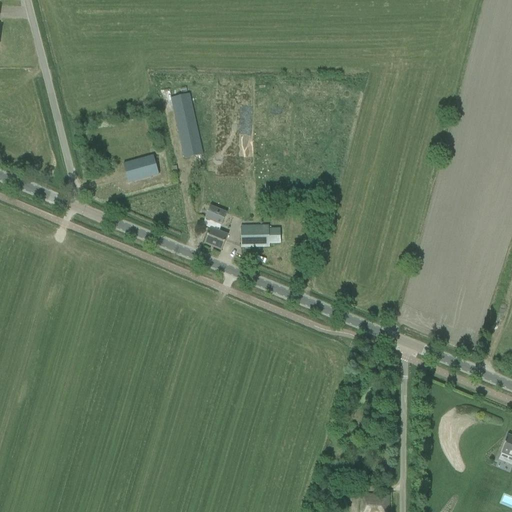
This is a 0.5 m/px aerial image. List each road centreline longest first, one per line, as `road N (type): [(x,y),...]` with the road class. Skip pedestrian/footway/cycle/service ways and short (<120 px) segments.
road 1 (secondary): [(404,343),(70,205)]
road 2 (unclassified): [(70,205),(74,190),(27,0)]
road 3 (unclassified): [(401,511),(404,343)]
